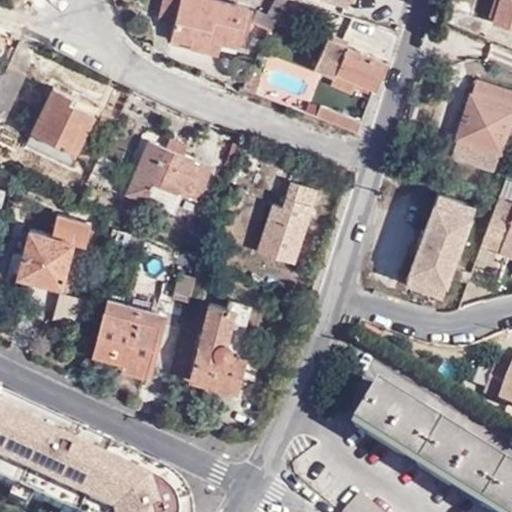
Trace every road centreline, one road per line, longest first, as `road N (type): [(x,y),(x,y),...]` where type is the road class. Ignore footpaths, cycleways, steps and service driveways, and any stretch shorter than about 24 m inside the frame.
road 1 (tertiary): [(421,0),(310,349),(247,485)]
road 2 (tertiary): [(0,370),(247,485)]
